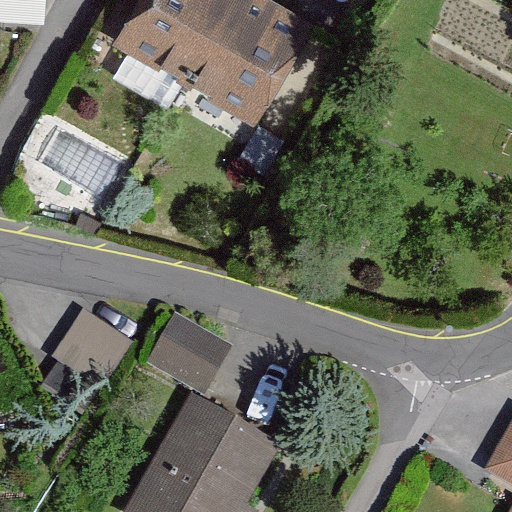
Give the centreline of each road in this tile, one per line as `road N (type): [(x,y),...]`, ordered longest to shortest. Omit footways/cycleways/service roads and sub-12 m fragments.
road 1 (residential): [(423,355),(229,298),(0,251)]
road 2 (residential): [(360,511),(406,436),(423,355)]
